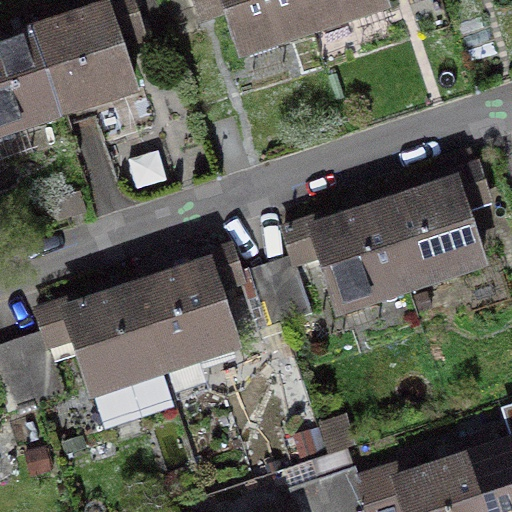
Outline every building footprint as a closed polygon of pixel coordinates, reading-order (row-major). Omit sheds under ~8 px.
[(143,39),(129,0),(107,0),(90,6),(95,18),(35,38),(61,114),(133,90),(118,47),(131,43),(143,39)] [(312,30),(301,0),(194,0),(201,20),(213,16),(226,12),(240,54),(312,30)] [(301,0),(312,30),(384,6),(381,0),(301,0)] [(0,134),(61,114),(35,38),(0,49),(0,134)] [(488,201),(477,167),(440,180),(444,192),(403,206),(384,212),(410,288),(482,264),(463,209),(488,201)] [(410,288),(384,212),(366,218),(325,232),(321,219),(284,231),(293,258),(265,267),(284,323),(311,313),(295,266),(320,257),(338,312),(410,288)] [(239,276),(230,250),(193,262),(198,275),(156,288),(138,294),(163,370),(235,346),(217,292),(241,284),(257,332),(284,323),(265,267),(239,276)] [(163,370),(138,294),(119,301),(78,314),(74,301),(37,314),(44,335),(46,335),(50,347),(73,339),(91,394),(163,370)] [(37,401),(65,392),(50,347),(46,335),(44,335),(31,340),(17,344),(37,401)] [(0,386),(8,411),(37,401),(17,344),(3,349),(0,349),(0,386)] [(511,511),(511,449),(468,464),(484,511),(511,511)] [(484,511),(468,464),(409,483),(405,470),(360,485),(354,469),(322,480),(332,511),(484,511)] [(332,511),(322,480),(290,491),(295,506),(277,511),(332,511)]
